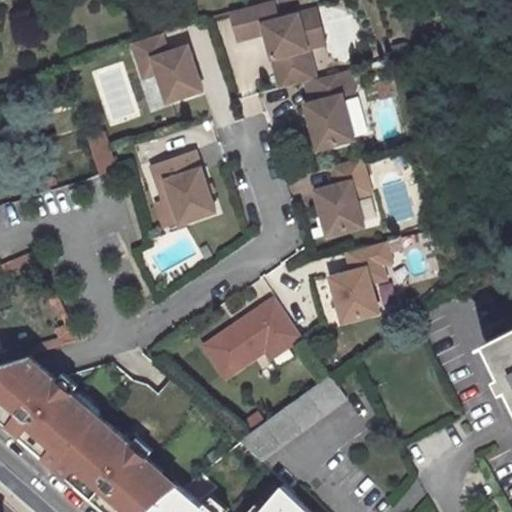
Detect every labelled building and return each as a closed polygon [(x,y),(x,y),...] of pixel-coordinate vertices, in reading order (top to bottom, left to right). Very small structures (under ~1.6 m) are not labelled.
[(273,19),(268,0),(232,10),(240,38),(270,30),(272,39),(270,40),(279,75),(303,68),(298,50),(308,47),(325,42),(315,8),(278,18),(273,19)] [(273,19),(278,18),(273,0),(269,0),(268,0),(273,19)] [(159,31),(130,40),(138,61),(146,58),(151,72),(157,70),(167,98),(202,86),(186,42),(166,50),(159,31)] [(303,68),(279,75),(282,87),(307,80),(316,78),(308,47),(298,50),(303,68)] [(146,58),(138,61),(143,75),(151,72),(146,58)] [(316,78),(307,80),(312,101),(308,102),(319,146),(355,137),(343,94),(355,90),(349,69),(316,78)] [(91,136),(103,172),(120,167),(109,131),(91,136)] [(371,174),(365,154),(336,161),(341,181),(320,186),(332,231),(367,221),(360,193),(365,191),(362,176),(371,174)] [(199,157),(156,173),(163,190),(171,187),(176,201),(187,228),(221,215),(199,157)] [(371,174),(362,176),(365,191),(374,188),(371,174)] [(171,187),(163,190),(168,204),(176,201),(171,187)] [(133,192),(119,196),(134,245),(149,240),(133,192)] [(404,265),(398,245),(359,257),(365,276),(344,282),(358,326),(393,316),(384,287),(390,285),(386,271),(394,268),(404,265)] [(394,268),(386,271),(390,285),(398,283),(394,268)] [(312,337),(285,298),(215,347),(237,379),(276,351),(292,340),(297,347),(312,337)] [(511,338),(489,352),(511,390),(511,338)] [(297,347),(292,340),(276,351),(281,358),(297,347)] [(45,368),(29,355),(0,364),(0,410),(36,446),(100,414),(45,368)] [(340,375),(243,445),(264,465),(356,398),(340,375)] [(100,414),(36,446),(88,490),(91,486),(116,507),(113,510),(114,511),(151,511),(153,510),(179,492),(149,467),(155,460),(100,414)] [(149,467),(179,492),(186,487),(155,460),(149,467)] [(226,511),(191,486),(162,511),(314,511),(290,485),(265,511),(226,511)] [(91,486),(88,490),(113,510),(116,507),(91,486)]
